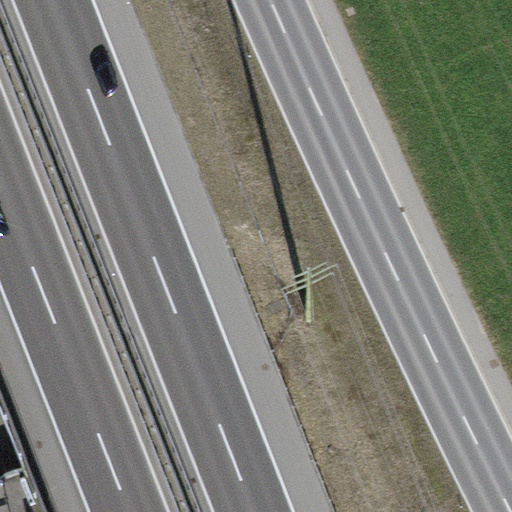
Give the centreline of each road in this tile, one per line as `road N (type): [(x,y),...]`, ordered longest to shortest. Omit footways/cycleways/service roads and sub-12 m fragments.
road 1 (secondary): [(272,0),(511,511)]
road 2 (motorway): [(254,511),(54,0)]
road 3 (motorway): [(0,186),(127,511)]
